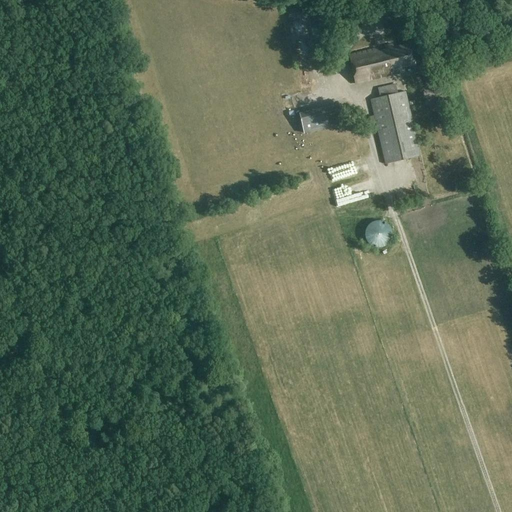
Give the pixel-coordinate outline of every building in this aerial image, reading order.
[(329,44),(340,49),(349,30),(338,24),(329,44)] [(415,65),(410,44),(393,48),(392,44),(384,46),(385,50),(378,52),(377,48),(349,56),(355,84),(404,71),(403,68),(415,65)] [(398,93),(396,84),(378,88),(380,97),(370,99),(385,164),(420,156),(405,91),(398,93)] [(298,112),(303,133),(343,124),(338,102),(298,112)] [(367,219),(363,226),(363,234),(368,241),(375,244),(383,243),(389,237),(391,230),(388,222),(382,217),(375,216),(367,219)]
